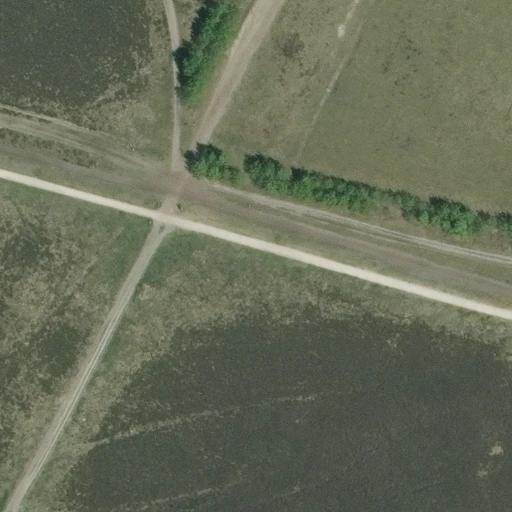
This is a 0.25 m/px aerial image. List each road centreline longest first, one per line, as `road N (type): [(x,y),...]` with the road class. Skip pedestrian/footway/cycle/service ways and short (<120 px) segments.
road 1 (track): [(511,289),(173,189),(0,148)]
road 2 (track): [(178,179),(268,0)]
